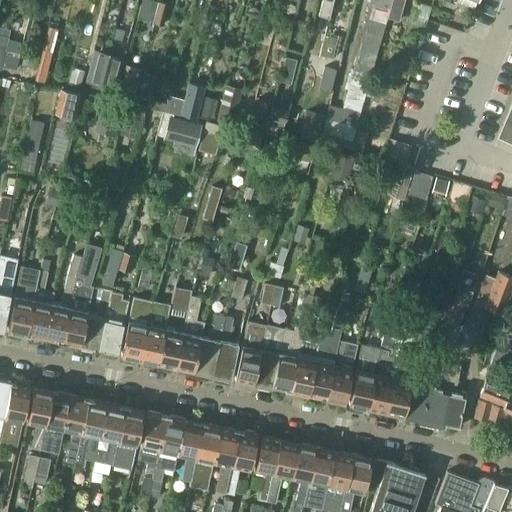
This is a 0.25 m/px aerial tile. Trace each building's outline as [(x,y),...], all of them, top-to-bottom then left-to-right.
[(154,21),(159,1),(153,0),(149,0),(145,19),(154,21)] [(322,0),(318,15),(329,18),(333,0),(322,0)] [(370,0),(369,3),(370,3),(343,108),(329,105),(319,141),(351,149),(357,127),(356,127),(365,96),(365,95),(366,92),(366,91),(367,90),(390,8),(389,7),(391,0),(370,0)] [(388,18),(397,20),(402,0),(391,0),(389,7),(390,8),(388,18)] [(447,0),(453,2),(453,0),(474,8),(476,0),(447,0)] [(163,24),(169,4),(159,1),(154,21),(154,22),(163,24)] [(58,28),(48,26),(35,79),(44,81),(58,28)] [(340,37),(327,34),(322,51),(336,54),(340,37)] [(208,40),(206,48),(214,50),(216,42),(208,40)] [(26,49),(22,65),(34,68),(39,52),(26,49)] [(100,89),(101,86),(109,53),(94,49),(86,82),(85,86),(100,89)] [(109,53),(101,86),(116,89),(124,57),(109,53)] [(286,57),(280,81),(291,84),(297,60),(286,57)] [(126,64),(119,91),(135,95),(142,68),(126,64)] [(336,69),(324,66),(322,77),(333,80),(336,69)] [(73,68),(69,82),(80,85),(84,71),(73,68)] [(141,77),(136,94),(150,98),(154,80),(141,77)] [(189,83),(182,113),(196,117),(204,87),(189,83)] [(166,103),(164,111),(179,114),(180,109),(178,109),(183,89),(172,86),(171,90),(170,90),(166,103)] [(81,94),(61,89),(55,113),(75,117),(81,94)] [(365,95),(365,96),(373,98),(375,92),(367,90),(366,91),(366,92),(365,95)] [(114,136),(122,104),(103,99),(95,131),(114,136)] [(150,107),(164,111),(166,103),(152,99),(150,107)] [(216,103),(204,100),(201,114),(213,117),(216,103)] [(511,143),(511,100),(497,137),(511,143)] [(145,106),(134,103),(132,112),(141,114),(143,115),(145,106)] [(219,119),(232,122),(236,106),(223,103),(219,119)] [(284,124),(288,109),(272,105),(268,120),(284,124)] [(126,110),(123,123),(138,127),(141,114),(132,112),(126,110)] [(307,110),(300,135),(301,135),(316,139),(322,114),(307,110)] [(164,137),(195,145),(201,125),(169,117),(164,137)] [(31,119),(24,147),(38,150),(44,122),(31,119)] [(203,134),(220,139),(224,125),(206,120),(203,134)] [(368,130),(357,127),(351,149),(362,152),(368,130)] [(243,129),(237,148),(256,153),(261,134),(243,129)] [(412,144),(391,137),(385,156),(406,163),(412,144)] [(311,160),(315,145),(300,141),(296,156),(311,160)] [(282,143),(278,157),(290,160),(294,146),(282,143)] [(260,146),(255,164),(270,169),(275,150),(260,146)] [(24,147),(20,168),(33,171),(38,150),(24,147)] [(348,181),(355,155),(337,151),(330,176),(348,181)] [(393,161),(387,159),(384,169),(391,171),(393,161)] [(414,168),(396,163),(391,180),(409,185),(414,168)] [(415,170),(410,186),(428,191),(432,176),(415,170)] [(462,213),(471,185),(453,180),(445,208),(462,213)] [(212,185),(206,206),(216,209),(222,188),(212,185)] [(54,209),(55,205),(59,190),(49,188),(45,207),(54,209)] [(55,205),(75,209),(79,194),(59,189),(59,190),(55,205)] [(471,195),(467,209),(481,214),(486,200),(481,199),(482,194),(476,192),(474,196),(471,195)] [(511,289),(511,196),(507,195),(507,196),(502,210),(501,214),(511,217),(511,265),(509,274),(498,270),(494,277),(486,274),(474,303),(503,314),(511,289)] [(0,201),(0,215),(7,217),(11,198),(1,196),(0,201)] [(172,234),(180,236),(186,217),(178,215),(172,234)] [(335,233),(343,236),(348,223),(339,220),(335,233)] [(304,243),(309,228),(298,224),(293,239),(304,243)] [(125,246),(118,268),(130,272),(140,240),(128,237),(125,246)] [(236,241),(228,266),(239,269),(246,244),(236,241)] [(461,265),(468,245),(458,242),(452,260),(451,259),(449,265),(447,265),(445,270),(445,271),(439,289),(448,293),(457,263),(461,265)] [(118,268),(125,246),(117,244),(115,249),(112,248),(102,283),(112,286),(117,268),(118,268)] [(61,341),(80,345),(87,311),(88,311),(93,286),(89,285),(99,249),(85,245),(82,256),(78,267),(78,268),(76,275),(71,292),(61,341)] [(76,275),(78,268),(78,267),(82,256),(73,253),(67,273),(61,305),(51,303),(45,338),(61,341),(71,292),(76,275)] [(0,328),(4,329),(10,295),(15,271),(8,270),(9,267),(6,267),(8,256),(0,254),(0,328)] [(198,272),(209,275),(214,259),(203,255),(198,272)] [(44,338),(45,338),(51,303),(54,291),(45,289),(49,271),(48,271),(50,260),(42,258),(40,269),(27,334),(44,338)] [(27,334),(40,269),(31,267),(20,265),(14,296),(14,295),(7,330),(27,334)] [(371,270),(361,266),(357,279),(368,282),(371,270)] [(464,269),(455,294),(454,293),(446,320),(458,324),(464,308),(467,309),(479,274),(464,269)] [(235,280),(230,295),(241,299),(247,279),(237,276),(235,280)] [(260,302),(272,304),(278,285),(264,282),(260,302)] [(278,285),(272,304),(279,306),(283,286),(278,285)] [(165,328),(158,362),(176,366),(190,299),(191,295),(192,290),(174,287),(170,303),(167,317),(165,328)] [(80,345),(99,349),(112,291),(103,289),(97,313),(88,311),(87,311),(80,345)] [(112,291),(99,349),(104,350),(106,353),(111,355),(115,353),(117,353),(127,299),(122,298),(123,293),(112,291)] [(298,311),(307,314),(313,294),(304,292),(298,311)] [(151,304),(152,299),(133,295),(128,320),(120,354),(123,354),(125,357),(130,358),(134,357),(139,358),(151,304)] [(193,370),(195,370),(202,335),(205,321),(196,319),(201,297),(191,295),(190,299),(176,366),(193,370)] [(157,362),(158,362),(165,328),(167,317),(170,303),(152,299),(151,304),(139,358),(157,362)] [(386,328),(393,307),(383,304),(377,326),(386,328)] [(326,397),(338,339),(339,339),(341,329),(347,310),(338,307),(332,326),(329,335),(321,333),(321,334),(315,359),(316,359),(308,393),(326,397)] [(403,310),(393,307),(386,328),(397,332),(403,310)] [(211,337),(202,335),(195,370),(212,374),(225,315),(216,313),(211,337)] [(233,316),(225,315),(212,374),(231,378),(238,343),(228,341),(233,316)] [(254,382),(266,323),(247,319),(242,344),(234,378),(254,382)] [(284,327),(279,352),(272,386),(291,390),(303,331),(304,330),(305,324),(295,322),(294,329),(284,327)] [(429,322),(425,334),(435,337),(439,326),(429,322)] [(266,323),(254,382),(272,386),(279,352),(284,327),(275,325),(266,323)] [(307,393),(308,393),(316,359),(315,359),(321,334),(304,330),(303,331),(291,390),(307,393)] [(357,343),(339,339),(338,339),(326,397),(345,401),(357,343)] [(367,407),(380,348),(380,347),(361,343),(356,368),(348,403),(367,407)] [(511,349),(497,344),(490,362),(505,368),(511,349)] [(389,350),(380,348),(367,407),(373,408),(373,411),(382,413),(383,410),(385,411),(393,376),(397,356),(399,348),(389,346),(389,350)] [(393,376),(385,411),(404,415),(416,352),(417,351),(399,347),(399,348),(397,356),(393,376)] [(422,418),(429,384),(419,382),(425,354),(416,352),(404,415),(422,418)] [(440,422),(452,363),(443,361),(438,386),(429,384),(422,418),(424,419),(425,421),(430,423),(433,421),(440,422)] [(452,363),(440,422),(446,424),(448,426),(453,427),(456,426),(458,426),(466,392),(455,390),(461,365),(452,363)] [(0,432),(10,383),(0,380),(0,432)] [(503,406),(507,408),(511,409),(511,390),(485,380),(479,395),(503,405),(503,406)] [(10,383),(0,432),(0,440),(18,443),(23,419),(30,387),(10,383)] [(32,448),(40,450),(52,391),(33,387),(25,425),(30,426),(31,423),(37,424),(32,448)] [(52,391),(40,450),(58,453),(62,433),(70,395),(52,391)] [(67,461),(74,462),(88,399),(70,395),(62,433),(67,434),(68,431),(73,432),(67,461)] [(501,424),(507,408),(503,406),(492,403),(492,402),(478,398),(473,416),(500,424),(501,424)] [(87,450),(96,452),(98,441),(106,403),(88,399),(74,462),(74,464),(84,467),(87,450)] [(94,460),(113,465),(125,406),(106,403),(98,441),(96,452),(94,460)] [(144,410),(125,406),(113,465),(131,468),(135,449),(136,449),(144,410)] [(511,409),(507,408),(501,424),(500,424),(499,427),(500,427),(511,432),(511,409)] [(145,471),(153,473),(166,415),(148,411),(140,450),(144,450),(145,447),(150,448),(145,471)] [(174,467),(176,457),(184,419),(166,415),(153,473),(152,478),(149,494),(150,494),(150,495),(158,496),(164,465),(174,467)] [(183,480),(190,481),(202,423),(184,419),(176,457),(182,458),(182,455),(188,456),(183,480)] [(220,426),(202,423),(190,481),(189,485),(207,489),(212,465),(220,426)] [(238,430),(220,426),(212,465),(218,466),(218,462),(223,463),(217,490),(225,491),(238,430)] [(238,430),(225,491),(225,492),(234,494),(240,467),(245,468),(244,471),(249,473),(257,434),(238,430)] [(267,500),(279,439),(261,435),(254,473),(258,474),(259,471),(264,472),(258,500),(266,502),(267,500)] [(267,500),(266,502),(275,504),(281,476),(286,477),(285,480),(290,481),(297,442),(279,439),(267,500)] [(301,504),(314,446),(297,442),(290,481),(295,482),(295,478),(300,479),(296,501),(292,511),(299,511),(302,504),(301,504)] [(321,508),(333,450),(314,446),(301,504),(302,504),(321,508)] [(340,509),(352,454),(334,450),(333,450),(321,508),(339,511),(340,509)] [(39,455),(29,453),(22,485),(32,487),(39,455)] [(340,509),(339,511),(350,511),(355,490),(360,491),(359,496),(364,497),(372,458),(352,454),(340,509)] [(37,481),(51,484),(56,458),(43,456),(37,481)] [(370,479),(379,481),(369,511),(411,511),(425,472),(420,471),(418,468),(411,465),(408,467),(387,460),(386,460),(375,457),(370,479)] [(482,508),(493,482),(493,481),(494,479),(482,475),(477,481),(447,469),(434,503),(440,505),(462,511),(476,511),(479,507),(482,508)] [(140,492),(149,494),(152,478),(143,476),(140,492)] [(511,511),(511,486),(493,481),(493,482),(482,508),(480,511),(511,511)] [(220,511),(224,498),(215,497),(211,511),(220,511)] [(230,511),(233,500),(224,498),(220,511),(230,511)]
